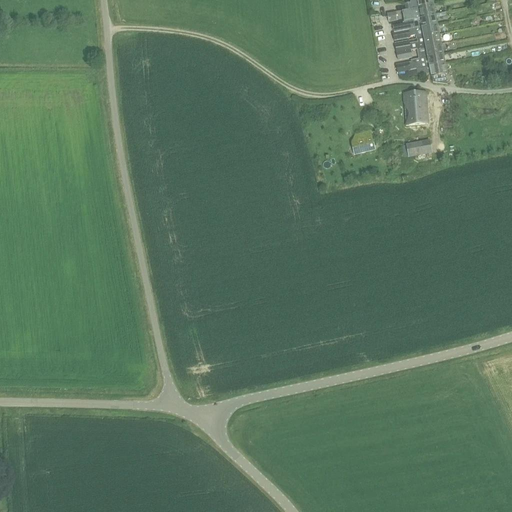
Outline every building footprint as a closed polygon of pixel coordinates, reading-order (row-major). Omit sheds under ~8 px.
[(404,5),(405,10),(418,8),(433,5),(432,0),(409,0),(410,4),(404,5)] [(418,8),(405,10),(402,11),(404,22),(420,19),(435,16),(434,6),(433,5),(418,8)] [(394,13),(386,15),(388,23),(395,22),(394,13)] [(420,19),(404,22),(405,25),(401,25),(393,27),(394,34),(402,32),(409,31),(437,26),(435,16),(420,19)] [(409,31),(410,37),(415,36),(416,40),(417,40),(424,38),(439,35),(437,26),(409,31)] [(410,39),(410,37),(409,31),(402,32),(394,34),(393,34),(394,42),(410,39)] [(439,35),(424,38),(417,40),(418,43),(410,44),(411,51),(415,50),(417,50),(426,48),(441,45),(439,35)] [(411,51),(410,44),(410,43),(395,46),(396,54),(411,51)] [(422,59),(427,58),(443,55),(441,45),(426,48),(417,50),(419,60),(420,59),(422,59)] [(412,58),(411,51),(396,54),(398,61),(412,58)] [(427,58),(422,59),(420,59),(412,61),(412,64),(409,65),(409,63),(404,64),(405,72),(410,71),(411,71),(416,70),(429,68),(429,66),(445,63),(443,55),(427,58)] [(445,63),(429,66),(429,68),(416,70),(417,76),(431,74),(432,83),(447,85),(445,75),(447,75),(445,63)] [(405,72),(404,64),(397,66),(398,73),(405,72)] [(403,94),(406,126),(428,125),(426,93),(403,94)] [(356,142),(359,154),(375,151),(372,138),(370,132),(355,135),(356,142)] [(429,142),(406,146),(409,158),(432,153),(429,142)]
